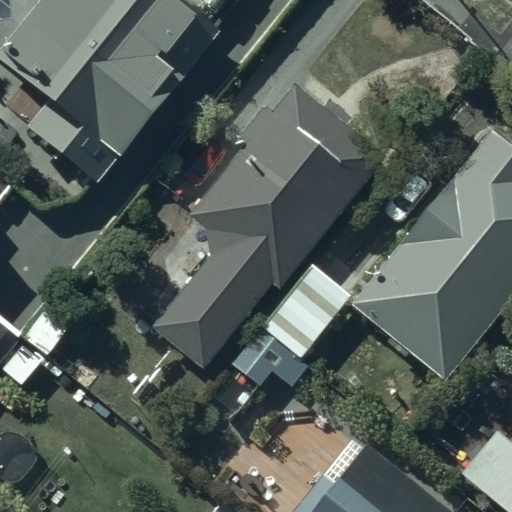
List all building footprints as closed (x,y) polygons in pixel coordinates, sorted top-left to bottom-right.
[(220,45),(164,0),(53,0),(45,10),(33,0),(4,0),(0,6),(0,75),(118,170),(220,45)] [(377,168),(293,97),(181,228),(196,242),(216,258),(151,335),(199,375),(377,168)] [(343,319),(441,400),(511,315),(511,172),(486,150),(343,319)] [(257,331),(227,369),(255,393),(270,376),(287,390),(305,369),(297,362),(347,301),(307,270),(259,333),(257,331)] [(0,373),(24,343),(0,324),(0,373)] [(511,511),(511,447),(492,431),(455,477),(498,511),(511,511)] [(426,511),(359,456),(312,511),(426,511)]
